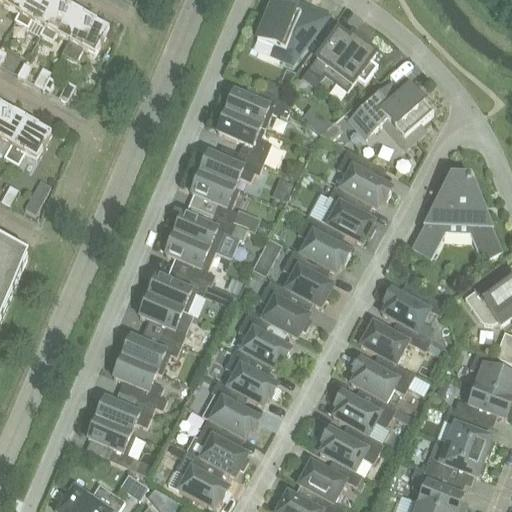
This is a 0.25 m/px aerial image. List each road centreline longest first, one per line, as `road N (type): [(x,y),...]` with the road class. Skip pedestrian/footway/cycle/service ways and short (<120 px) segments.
road 1 (residential): [(246,0),(30,511)]
road 2 (unclassified): [(239,511),(469,113)]
road 3 (residential): [(469,113),(415,54),(347,0)]
road 4 (residential): [(91,136),(50,234),(35,238),(0,219)]
